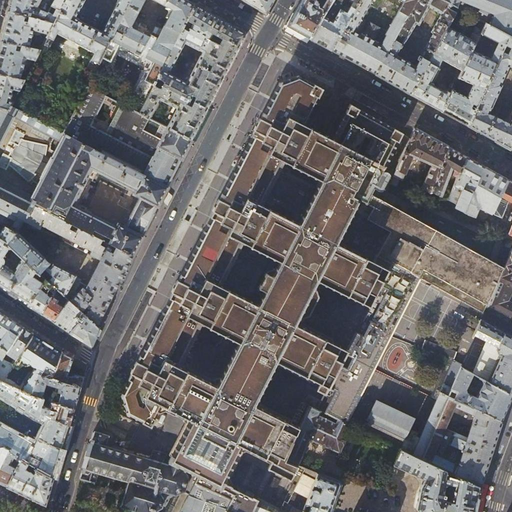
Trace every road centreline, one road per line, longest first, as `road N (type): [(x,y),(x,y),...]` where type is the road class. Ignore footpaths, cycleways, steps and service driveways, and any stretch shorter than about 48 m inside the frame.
road 1 (tertiary): [(270,31),(100,365)]
road 2 (residential): [(511,165),(270,31)]
road 3 (tertiary): [(100,365),(56,511)]
